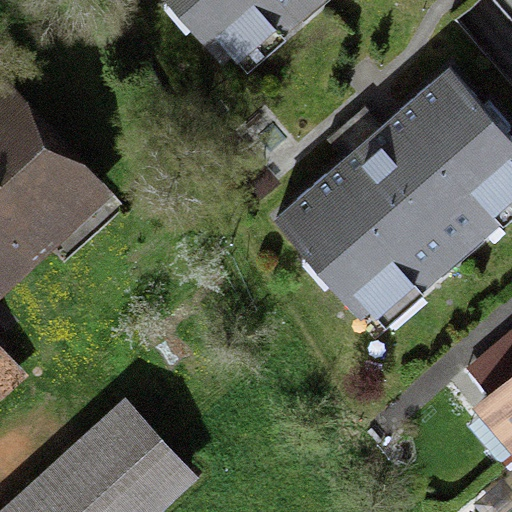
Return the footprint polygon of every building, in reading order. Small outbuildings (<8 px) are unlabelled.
[(191,22),(221,57),(287,0),(169,0),(165,3),(186,27),(191,22)] [(330,278),(360,312),(511,180),(511,136),(504,127),(509,123),(488,99),(483,104),(450,65),(276,215),(309,254),(304,258),(325,282),(330,278)] [(0,387),(14,374),(0,358),(0,259),(83,183),(2,95),(0,96),(0,387)] [(511,378),(483,403),(511,437),(511,378)] [(139,511),(188,468),(130,404),(11,511),(139,511)]
